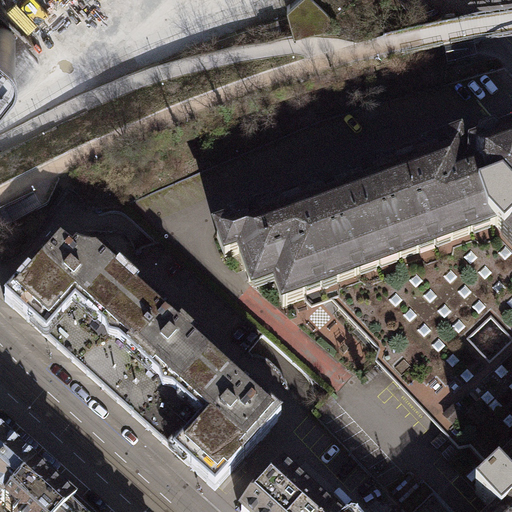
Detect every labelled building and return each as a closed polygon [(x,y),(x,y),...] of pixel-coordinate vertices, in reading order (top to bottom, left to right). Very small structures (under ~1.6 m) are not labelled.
[(295,0),(287,7),(296,36),(336,24),(333,14),(347,0),(295,0)] [(0,66),(17,46),(18,43),(16,39),(0,26),(0,66)] [(511,255),(511,134),(468,151),(468,161),(493,236),(511,255)] [(361,186),(342,192),(370,277),(493,236),(468,161),(463,147),(448,152),(446,146),(423,153),(426,162),(411,167),(410,163),(397,167),(398,170),(382,176),(380,170),(358,177),(361,186)] [(370,277),(342,192),(333,195),(331,188),(309,196),(311,202),(296,207),(295,203),(282,207),(284,212),(268,217),(266,211),(243,219),(246,227),(217,236),(224,259),(240,253),(249,280),(271,273),(282,306),(325,292),(370,277)] [(449,427),(495,474),(511,456),(511,255),(493,236),(370,277),(325,292),(329,302),(440,418),(460,397),(470,404),(449,427)] [(6,300),(217,488),(279,418),(96,253),(91,254),(84,253),(77,251),(71,248),(66,245),(60,240),(6,300)] [(0,498),(6,504),(34,473),(0,442),(0,498)] [(511,511),(511,456),(495,474),(488,481),(483,476),(474,482),(480,488),(475,493),(493,511),(511,511)] [(328,511),(282,469),(244,511),(328,511)] [(68,511),(74,506),(34,473),(6,504),(13,511),(68,511)]
